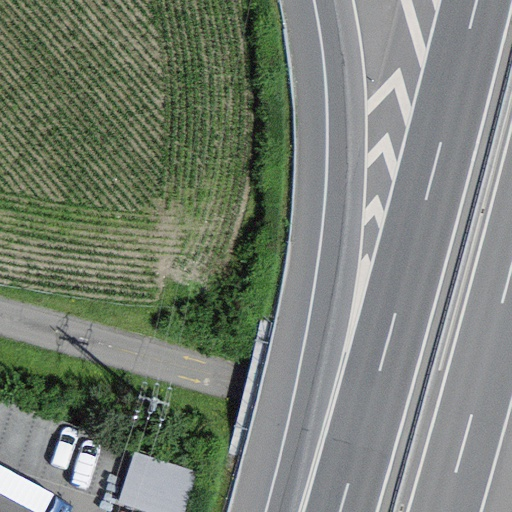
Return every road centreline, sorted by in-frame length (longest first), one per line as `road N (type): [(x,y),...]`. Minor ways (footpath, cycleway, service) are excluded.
road 1 (motorway): [(476,0),(339,511)]
road 2 (motorway): [(332,0),(347,115),(343,209),(334,297),(282,511)]
road 3 (motorway): [(443,511),(511,262)]
